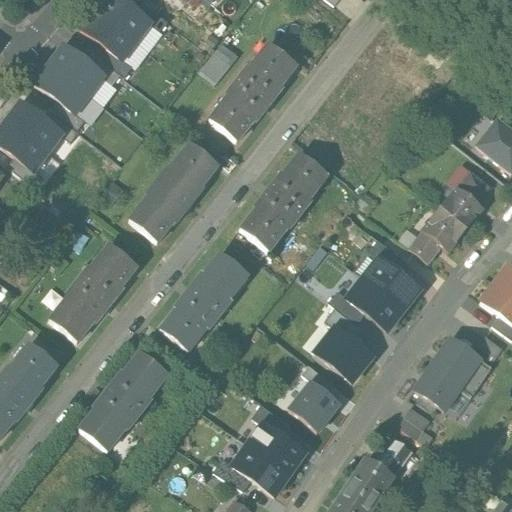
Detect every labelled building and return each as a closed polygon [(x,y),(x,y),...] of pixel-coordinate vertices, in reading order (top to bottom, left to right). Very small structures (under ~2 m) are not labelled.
[(130,12),(114,0),(103,0),(94,13),(136,45),(149,27),(150,26),(130,12)] [(137,2),(130,12),(150,26),(149,27),(158,34),(166,24),(137,2)] [(136,45),(94,13),(80,32),(102,49),(121,64),(122,63),(136,45)] [(248,69),(225,98),(227,99),(208,122),(236,144),(251,124),(253,125),(280,90),(279,89),(295,69),(268,47),(249,70),(248,69)] [(83,65),(62,49),(48,68),(88,99),(101,80),(102,79),(83,65)] [(121,64),(102,49),(95,59),(119,77),(123,80),(131,70),(122,63),(121,64)] [(102,79),(101,80),(111,88),(119,77),(95,59),(90,55),(83,65),(102,79)] [(88,99),(48,68),(34,87),(55,102),(74,117),(75,116),(88,99)] [(74,117),(55,102),(47,111),(76,134),(84,123),(75,116),(74,117)] [(511,174),(511,136),(496,124),(476,149),(510,176),(511,174)] [(169,169),(146,198),(148,199),(129,222),(156,244),(172,224),(174,225),(201,190),(200,189),(216,169),(189,147),(170,170),(169,169)] [(299,156),(283,177),(282,176),(254,211),(255,212),(239,232),(267,254),(285,230),(287,231),(309,202),(308,202),(326,178),(299,156)] [(469,175),(456,192),(455,191),(438,213),(464,234),(482,212),(475,207),(488,190),(469,175)] [(438,213),(420,235),(421,235),(408,252),(427,267),(440,250),(447,256),(464,234),(438,213)] [(378,261),(397,276),(405,265),(377,242),(368,254),(377,262),(378,261)] [(108,247),(90,271),(89,270),(66,298),(67,299),(49,323),(76,344),(92,324),(94,325),(121,290),(120,289),(136,269),(108,247)] [(219,257),(203,277),(202,276),(174,311),(175,312),(160,332),(187,354),(205,330),(207,331),(229,303),(228,302),(246,278),(219,257)] [(362,281),(402,314),(419,293),(397,276),(378,261),(377,262),(362,281)] [(511,270),(507,267),(493,286),(511,299),(511,270)] [(402,314),(362,281),(346,301),(345,302),(364,316),(386,334),(402,314)] [(511,299),(493,286),(480,305),(498,319),(511,328),(511,299)] [(345,302),(346,301),(337,293),(327,306),(334,311),(355,328),(364,316),(345,302)] [(355,328),(334,311),(323,324),(333,331),(333,330),(353,345),(362,333),(355,328)] [(511,328),(498,319),(491,328),(511,343),(511,328)] [(333,330),(333,331),(313,355),(351,385),(371,360),(353,345),(333,330)] [(502,351),(482,337),(476,347),(495,361),(502,351)] [(491,371),(449,342),(429,371),(458,393),(470,401),(491,371)] [(28,347),(10,371),(8,370),(0,380),(0,439),(12,424),(13,425),(41,390),(40,389),(56,369),(28,347)] [(121,376),(94,411),(95,412),(79,432),(106,453),(125,430),(126,431),(149,402),(148,401),(166,378),(138,356),(123,377),(121,376)] [(336,390),(308,367),(301,377),(310,385),(328,399),(336,390)] [(458,393),(429,371),(414,393),(444,414),(458,393)] [(328,399),(310,385),(288,413),(316,435),(339,407),(328,399)] [(414,404),(398,429),(419,442),(434,417),(414,404)] [(261,427),(280,440),(289,429),(261,407),(251,421),(261,427)] [(246,448),(288,478),(304,457),(280,440),(261,427),(246,448)] [(365,461),(330,511),(371,511),(393,480),(392,480),(410,454),(394,443),(376,469),(365,461)] [(288,478),(246,448),(232,468),(231,469),(250,483),(273,499),(288,478)] [(231,469),(232,468),(222,461),(213,474),(242,494),(250,483),(231,469)] [(511,511),(511,505),(508,503),(504,500),(495,511),(511,511)] [(248,511),(233,503),(227,511),(248,511)]
